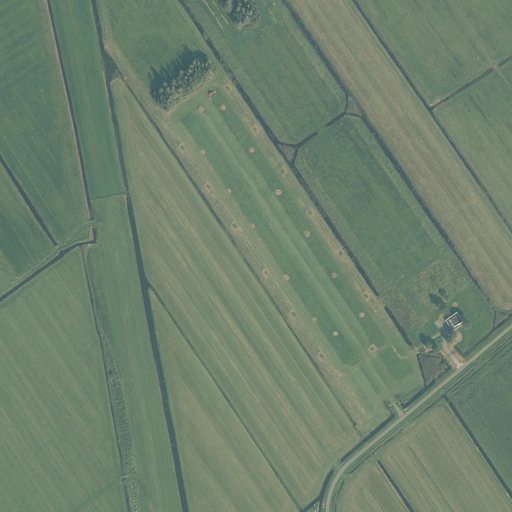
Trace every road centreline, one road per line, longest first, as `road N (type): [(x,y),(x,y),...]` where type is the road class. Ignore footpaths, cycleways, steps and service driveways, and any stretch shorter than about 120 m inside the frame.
road 1 (track): [(156,511),(110,234),(88,224)]
road 2 (track): [(511,242),(346,0)]
road 3 (unclassified): [(327,511),(331,489),(353,458),(511,326)]
